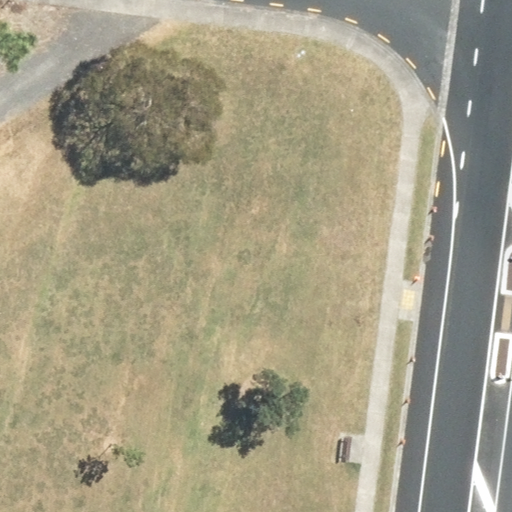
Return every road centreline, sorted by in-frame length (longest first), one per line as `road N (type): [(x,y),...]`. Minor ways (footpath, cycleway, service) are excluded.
road 1 (tertiary): [(511,295),(485,511)]
road 2 (track): [(136,0),(0,91)]
